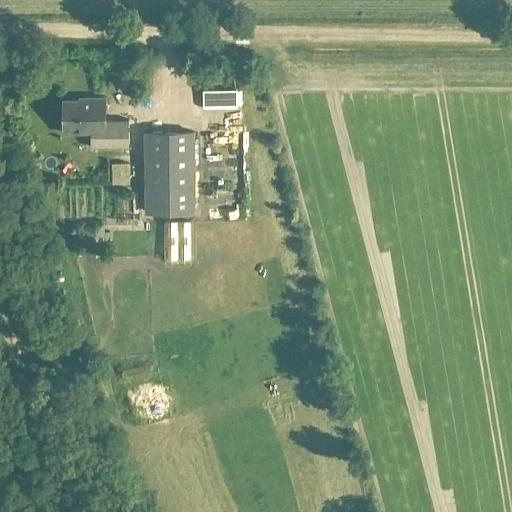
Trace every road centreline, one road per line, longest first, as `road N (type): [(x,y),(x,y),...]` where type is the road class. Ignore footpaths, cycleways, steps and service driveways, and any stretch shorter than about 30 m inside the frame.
road 1 (track): [(182,37),(511,36)]
road 2 (track): [(0,325),(70,511)]
road 3 (track): [(182,37),(0,33)]
